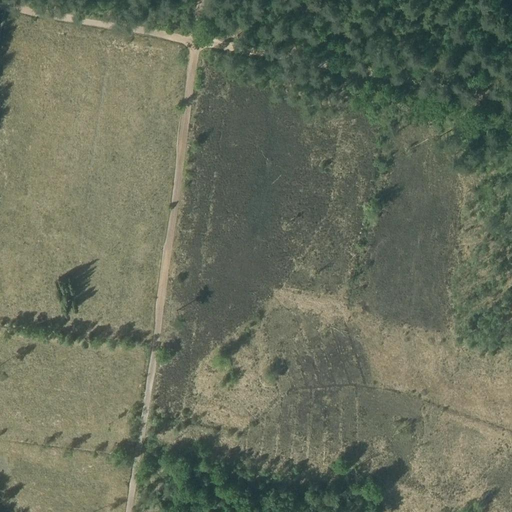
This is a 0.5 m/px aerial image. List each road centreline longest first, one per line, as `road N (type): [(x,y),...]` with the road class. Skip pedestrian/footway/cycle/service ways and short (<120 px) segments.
road 1 (track): [(194,43),(128,511)]
road 2 (track): [(511,104),(194,43)]
road 3 (track): [(0,7),(194,43)]
